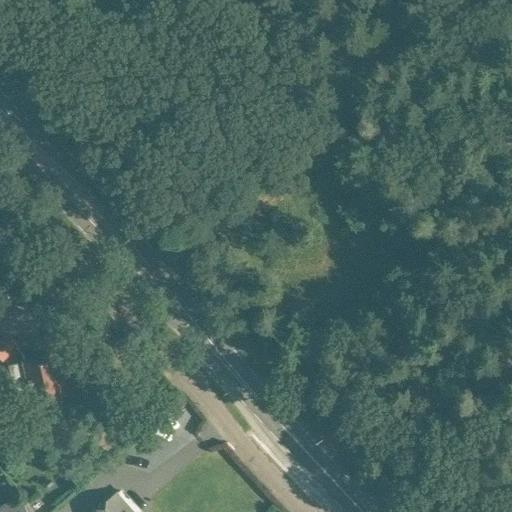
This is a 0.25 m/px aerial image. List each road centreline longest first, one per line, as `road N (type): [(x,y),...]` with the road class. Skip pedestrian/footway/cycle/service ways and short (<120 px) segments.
road 1 (unclassified): [(307,511),(0,179)]
road 2 (secondary): [(179,312),(110,207),(0,85)]
road 3 (secondary): [(363,511),(179,312)]
road 4 (secondary): [(0,133),(179,312)]
